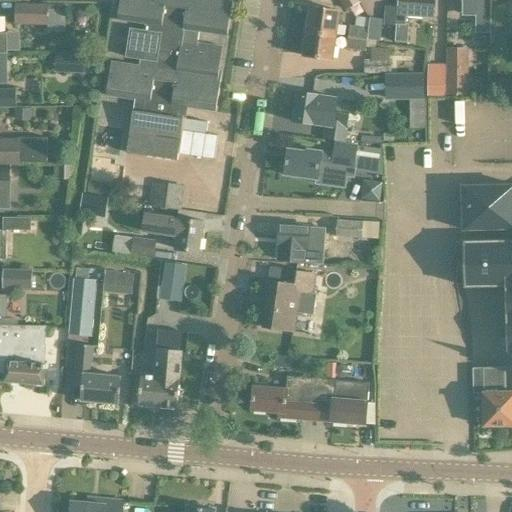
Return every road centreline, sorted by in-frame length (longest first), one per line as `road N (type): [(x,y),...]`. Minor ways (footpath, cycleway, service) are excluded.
road 1 (residential): [(217,457),(269,0)]
road 2 (tertiary): [(217,457),(36,439)]
road 3 (tertiary): [(366,466),(217,457)]
road 4 (tertiary): [(511,475),(366,466)]
